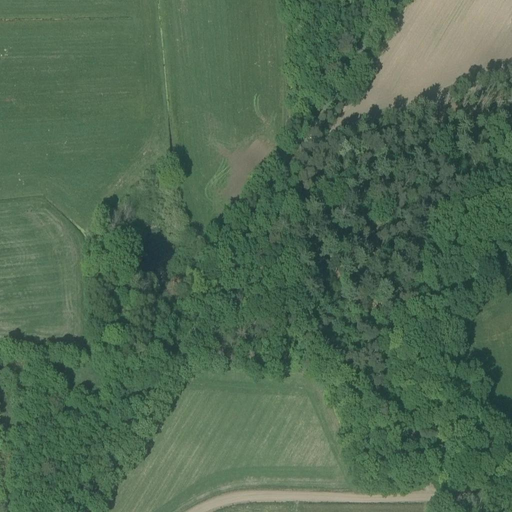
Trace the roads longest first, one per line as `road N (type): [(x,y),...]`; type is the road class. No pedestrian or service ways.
road 1 (track): [(281,168),(288,316),(401,419),(425,495)]
road 2 (track): [(511,492),(241,497),(194,511)]
